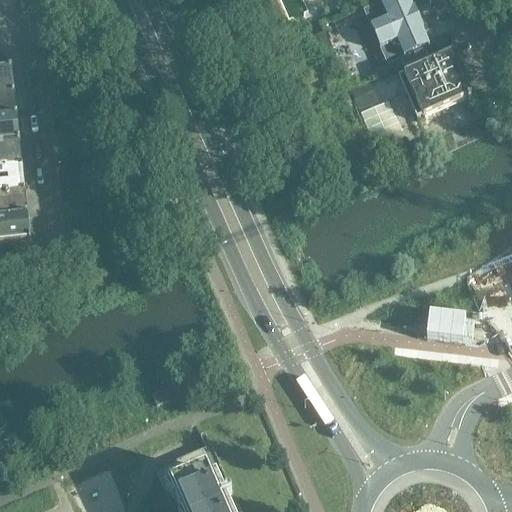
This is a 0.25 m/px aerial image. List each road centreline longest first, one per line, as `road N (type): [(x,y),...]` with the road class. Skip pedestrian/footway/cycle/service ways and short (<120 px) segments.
road 1 (secondary): [(379,480),(291,331),(145,0)]
road 2 (residential): [(0,290),(49,263),(28,48),(7,0)]
